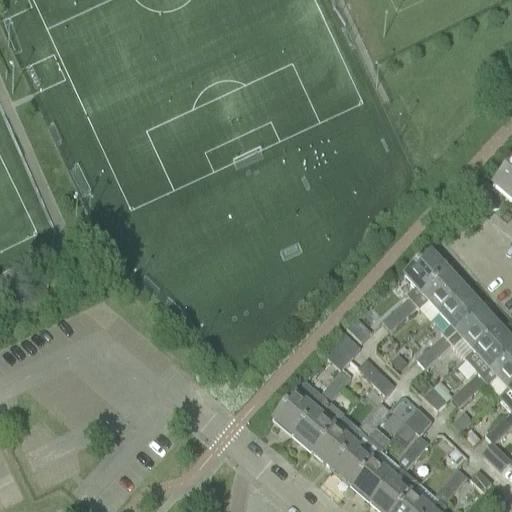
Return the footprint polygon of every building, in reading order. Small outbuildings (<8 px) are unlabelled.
[(511,165),(491,190),(511,207),(511,205),(511,165)] [(407,303),(397,312),(405,322),(416,312),(412,308),(446,277),(428,257),(403,281),(414,292),(406,301),(407,303)] [(463,296),(446,277),(412,308),(416,312),(418,315),(427,307),(437,319),(463,296)] [(441,341),(431,350),(439,359),(449,350),(450,349),(446,345),(480,314),(463,296),(437,319),(448,331),(439,339),(441,341)] [(405,322),(397,312),(380,327),(389,337),(405,322)] [(497,333),(480,314),(446,345),(450,349),(449,350),(463,364),(497,333)] [(355,324),(345,334),(359,348),(369,338),(355,324)] [(511,349),(497,333),(463,364),(473,377),(475,379),(466,388),(474,397),(483,388),(484,387),(480,383),(511,354),(511,349)] [(339,376),(348,365),(359,353),(344,340),(324,362),(339,376)] [(439,359),(431,350),(415,365),(423,374),(439,359)] [(511,388),(511,354),(480,383),(484,387),(483,388),(486,390),(495,382),(506,394),(511,388)] [(397,375),(405,368),(397,359),(389,366),(397,375)] [(348,365),(339,376),(325,392),(335,400),(349,383),(356,374),(357,373),(348,365)] [(370,389),(379,378),(365,365),(357,373),(356,374),(370,389)] [(338,376),(331,370),(323,379),(316,374),(308,384),(322,396),(338,376)] [(379,378),(370,389),(384,402),(393,392),(379,378)] [(335,400),(325,392),(318,401),(303,388),(271,425),(291,442),(321,406),(326,410),(328,408),(335,400)] [(421,402),(431,393),(426,388),(417,398),(421,402)] [(435,416),(445,407),(449,403),(450,402),(437,388),(431,393),(421,402),(435,416)] [(474,397),(466,388),(449,403),(457,412),(474,397)] [(511,388),(506,394),(498,402),(511,416),(511,417),(511,388)] [(404,427),(414,416),(401,405),(392,416),(404,427)] [(343,420),(328,408),(326,410),(321,406),(291,442),(310,459),(334,431),(343,420)] [(379,408),(364,425),(373,433),(388,416),(379,408)] [(414,416),(404,427),(403,428),(418,441),(430,427),(415,414),(414,416)] [(511,417),(511,416),(500,426),(508,435),(511,430),(511,417)] [(457,439),(459,438),(470,427),(462,418),(449,430),(457,439)] [(364,425),(356,436),(360,439),(365,443),(365,442),(373,433),(364,425)] [(508,435),(500,426),(484,441),(492,450),(508,435)] [(353,447),(334,431),(310,459),(330,475),(353,447)] [(380,455),(365,442),(365,443),(360,439),(353,447),(330,475),(349,492),(379,457),(380,455)] [(418,442),(403,459),(412,467),(427,449),(418,442)] [(509,468),(508,468),(490,450),(483,458),(483,462),(499,478),(509,468)] [(379,457),(349,492),(368,508),(399,473),(379,457)] [(418,490),(399,473),(368,508),(372,511),(398,511),(412,497),(418,490)] [(456,475),(442,492),(451,500),(465,482),(456,475)] [(477,476),(468,485),(481,497),(490,488),(477,476)] [(433,502),(437,506),(442,510),(451,500),(442,492),(433,502)] [(429,511),(412,497),(398,511),(429,511)]
